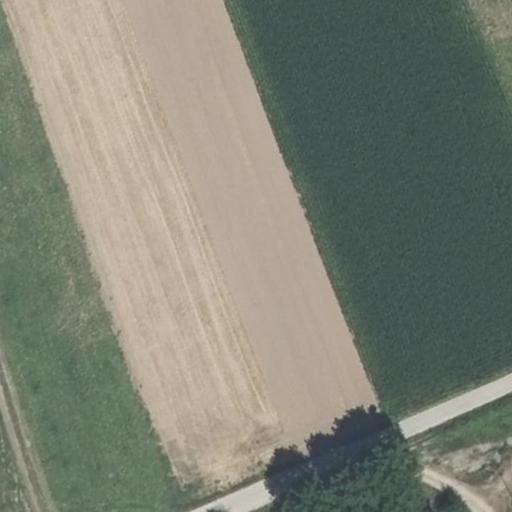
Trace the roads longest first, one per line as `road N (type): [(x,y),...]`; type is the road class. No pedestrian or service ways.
road 1 (unclassified): [(511,383),(220,511)]
road 2 (track): [(0,355),(50,511)]
